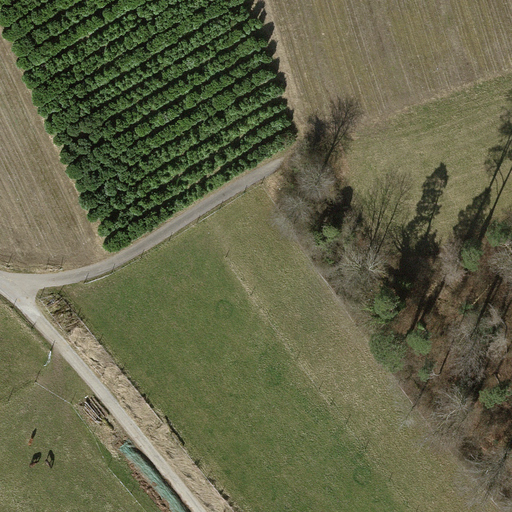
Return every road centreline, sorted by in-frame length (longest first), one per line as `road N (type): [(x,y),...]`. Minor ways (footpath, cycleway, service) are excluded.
road 1 (track): [(0,281),(94,270),(305,156)]
road 2 (track): [(0,284),(44,325),(197,511)]
